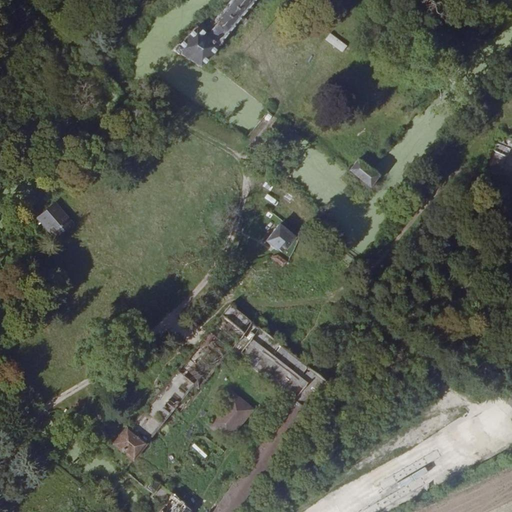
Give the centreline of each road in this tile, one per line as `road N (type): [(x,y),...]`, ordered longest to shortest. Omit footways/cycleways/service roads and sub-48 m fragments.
road 1 (track): [(247,183),(232,150),(135,97),(113,76),(96,22)]
road 2 (track): [(125,0),(76,29),(41,21),(22,0)]
